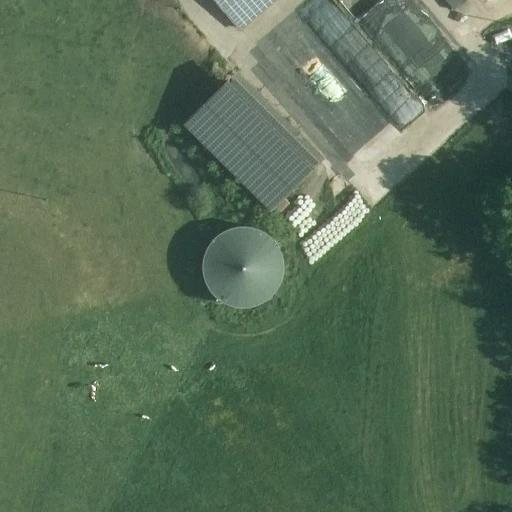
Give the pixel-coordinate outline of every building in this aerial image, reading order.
[(215,0),(239,28),(272,0),(215,0)] [(447,0),(455,9),(465,0),(447,0)] [(343,15),(283,68),(363,159),(402,125),(391,112),(411,94),(374,52),(375,51),(343,15)] [(229,82),(186,124),(271,209),(322,157),(236,71),(229,82)] [(281,295),(271,225),(200,235),(210,305),(281,295)]
